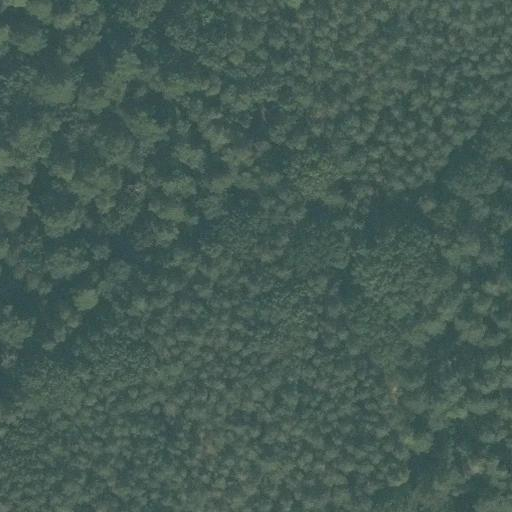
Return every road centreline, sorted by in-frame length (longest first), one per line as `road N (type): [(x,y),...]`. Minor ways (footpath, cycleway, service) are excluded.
road 1 (track): [(155,0),(263,109),(340,233),(425,511)]
road 2 (track): [(0,120),(176,18)]
